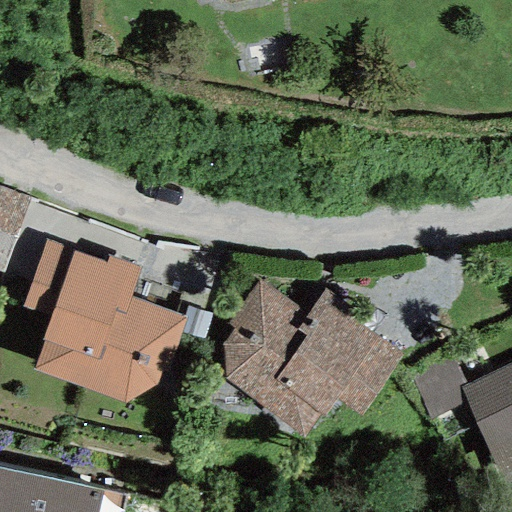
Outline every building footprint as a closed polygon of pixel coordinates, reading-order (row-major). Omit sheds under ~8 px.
[(0,280),(27,208),(0,198),(0,280)] [(211,299),(69,249),(30,357),(172,407),(211,299)] [(418,371),(291,284),(229,374),(355,461),(418,371)] [(511,364),(471,385),(511,466),(511,364)] [(119,511),(124,497),(0,459),(0,511),(119,511)]
